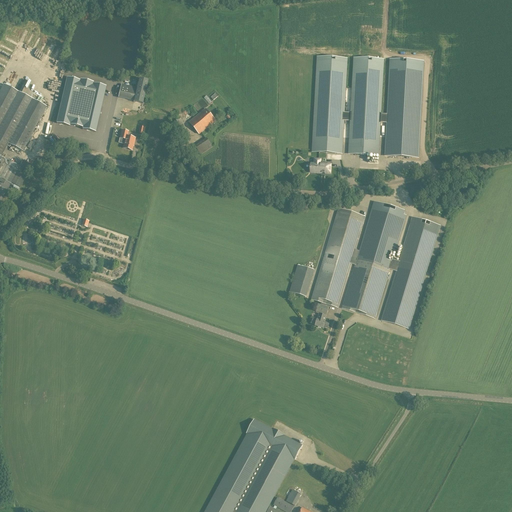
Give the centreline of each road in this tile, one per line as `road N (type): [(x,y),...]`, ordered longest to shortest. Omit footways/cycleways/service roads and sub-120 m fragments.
road 1 (unclassified): [(0,234),(67,163),(85,156),(309,193),(511,161)]
road 2 (tertiary): [(414,391),(0,258)]
road 3 (unknown): [(433,175),(428,57),(378,51)]
road 4 (unclassified): [(343,511),(414,391)]
road 5 (track): [(157,171),(125,299)]
